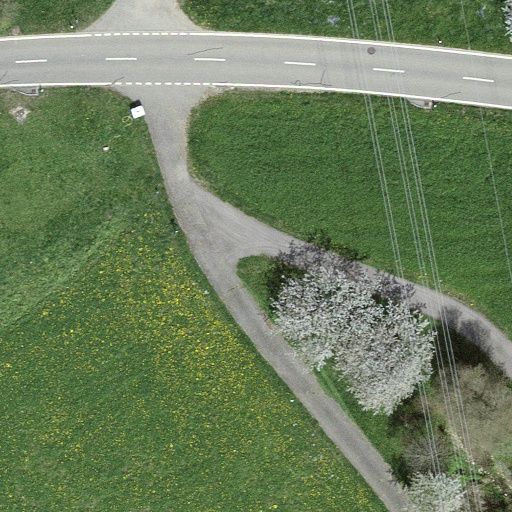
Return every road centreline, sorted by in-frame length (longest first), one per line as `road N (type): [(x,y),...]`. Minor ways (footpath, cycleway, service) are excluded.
road 1 (tertiary): [(0,62),(234,58),(511,82)]
road 2 (track): [(198,220),(250,322),(403,511)]
road 3 (track): [(198,220),(417,296),(460,316),(511,361)]
road 4 (track): [(147,0),(149,57),(176,175),(198,220)]
